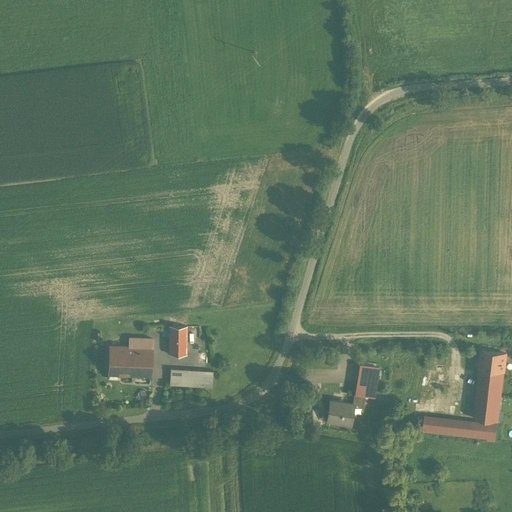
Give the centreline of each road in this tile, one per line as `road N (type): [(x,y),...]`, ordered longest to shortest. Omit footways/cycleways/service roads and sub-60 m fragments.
road 1 (unclassified): [(0,434),(191,414),(248,399),(284,351),(361,116),(381,98),(413,88),(511,81)]
road 2 (track): [(454,347),(450,388),(399,417),(404,511)]
